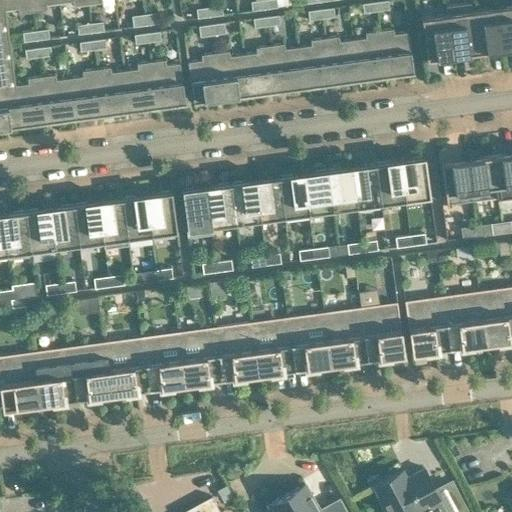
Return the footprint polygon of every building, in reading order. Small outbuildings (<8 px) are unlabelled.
[(0,0),(0,51),(11,50),(5,9),(4,0),(0,0)] [(32,11),(30,0),(4,0),(5,9),(18,8),(18,13),(32,11)] [(59,2),(58,0),(30,0),(32,11),(47,9),(46,4),(59,2)] [(265,8),(263,0),(251,0),(250,0),(252,10),(265,8)] [(276,0),(263,0),(265,8),(277,6),(276,0)] [(389,9),(387,0),(382,0),(375,1),(376,11),(389,9)] [(376,11),(375,1),(362,3),(364,12),(376,11)] [(477,52),(472,10),(471,2),(446,5),(447,14),(452,54),(465,52),(465,54),(477,52)] [(221,4),(209,6),(210,16),(223,14),(221,4)] [(511,4),(497,7),(502,47),(511,45),(511,4)] [(210,16),(209,6),(196,8),(197,17),(210,16)] [(334,16),(333,7),(320,8),(322,18),(334,16)] [(502,47),(497,7),(472,10),(477,52),(490,50),(490,49),(502,47)] [(322,18),(320,8),(308,10),(309,20),(322,18)] [(157,13),(144,15),(146,24),(158,22),(157,13)] [(280,24),(278,14),(266,16),(267,26),(280,24)] [(452,54),(447,14),(421,17),(427,59),(440,57),(440,56),(452,54)] [(146,24),(144,15),(132,17),(133,26),(146,24)] [(267,26),(266,16),(253,18),(254,27),(267,26)] [(102,21),(90,22),(91,32),(104,30),(102,21)] [(91,32),(90,22),(77,24),(78,33),(91,32)] [(225,31),(224,22),(211,23),(212,33),(225,31)] [(212,33),(211,23),(198,25),(200,35),(212,33)] [(413,71),(408,31),(394,33),(393,27),(379,29),(384,72),(395,70),(395,73),(413,71)] [(48,28),(35,30),(36,39),(49,37),(48,28)] [(384,72),(379,29),(365,31),(365,36),(352,38),(358,78),(375,76),(375,73),(384,72)] [(36,39),(35,30),(22,32),(23,41),(36,39)] [(161,40),(159,30),(147,32),(148,41),(161,40)] [(148,41),(147,32),(134,34),(135,43),(148,41)] [(358,78),(352,38),(339,40),(338,35),(324,37),(330,79),(340,78),(340,81),(358,78)] [(330,79),(324,37),(310,39),(311,44),(298,46),(303,86),(320,83),(320,81),(330,79)] [(106,47),(105,38),(92,39),(93,49),(106,47)] [(93,49),(92,39),(79,41),(80,50),(93,49)] [(303,86),(298,46),(284,47),(284,42),(270,44),(275,87),(285,85),(286,88),(303,86)] [(275,87),(270,44),(255,46),(256,51),(243,53),(248,93),(266,91),(265,88),(275,87)] [(51,54),(50,45),(37,47),(38,56),(51,54)] [(38,56),(37,47),(24,49),(26,58),(38,56)] [(248,93),(243,53),(230,55),(229,49),(215,51),(221,94),(231,93),(231,95),(248,93)] [(0,126),(21,124),(16,84),(11,50),(0,51),(0,126)] [(221,94),(215,51),(201,53),(201,59),(187,61),(193,101),(211,98),(210,95),(221,94)] [(185,102),(179,62),(166,64),(165,58),(150,60),(156,103),(166,101),(167,104),(185,102)] [(156,103),(150,60),(136,62),(137,67),(124,69),(129,109),(146,107),(146,104),(156,103)] [(129,109),(124,69),(111,71),(110,66),(96,68),(101,110),(112,109),(112,112),(129,109)] [(101,110),(96,68),(82,69),(82,75),(69,77),(74,117),(92,114),(91,112),(101,110)] [(74,117),(69,77),(56,78),(55,73),(41,75),(47,118),(57,116),(57,119),(74,117)] [(47,118),(41,75),(27,77),(28,82),(16,84),(21,124),(37,122),(37,119),(47,118)] [(511,194),(511,153),(504,154),(504,153),(491,155),(497,197),(511,194)] [(497,197),(491,155),(479,157),(479,158),(467,159),(472,200),(497,197)] [(430,196),(424,156),(409,158),(409,159),(399,160),(405,199),(430,196)] [(472,200),(467,159),(454,161),(454,160),(441,162),(446,203),(472,200)] [(405,199),(399,160),(390,161),(375,163),(381,203),(405,199)] [(381,203),(375,163),(361,165),(351,167),(356,206),(381,203)] [(356,206),(351,167),(341,168),(341,167),(327,169),(332,209),(356,206)] [(332,209),(327,169),(313,171),(313,172),(303,173),(308,212),(332,209)] [(308,212),(303,173),(293,174),(279,176),(284,216),(308,212)] [(284,216),(279,176),(264,178),(255,180),(260,219),(284,216)] [(260,219),(255,180),(245,181),(245,180),(230,182),(236,222),(260,219)] [(236,222),(230,182),(216,184),(216,185),(206,186),(212,226),(236,222)] [(212,226),(206,186),(196,188),(196,187),(181,189),(187,236),(212,233),(211,226),(212,226)] [(176,230),(171,190),(156,192),(156,193),(146,194),(151,234),(176,230)] [(151,234),(146,194),(136,196),(136,195),(121,197),(127,237),(151,234)] [(128,244),(127,237),(121,197),(108,199),(108,200),(97,201),(103,240),(104,247),(128,244)] [(496,211),(495,200),(466,201),(467,212),(496,211)] [(103,240),(97,201),(88,202),(74,203),(79,244),(103,240)] [(79,244),(74,203),(59,205),(59,206),(49,207),(55,247),(79,244)] [(55,247),(49,207),(40,209),(39,208),(25,210),(31,250),(55,247)] [(31,250),(25,210),(11,212),(11,213),(1,214),(6,253),(31,250)] [(491,223),(476,225),(477,236),(492,234),(491,223)] [(477,236),(476,225),(461,227),(462,238),(477,236)] [(424,232),(409,234),(411,244),(426,242),(424,232)] [(411,244),(409,234),(395,236),(396,246),(411,244)] [(508,238),(496,240),(497,241),(499,256),(510,254),(508,239),(508,238)] [(376,239),(361,241),(363,251),(377,249),(376,239)] [(363,251),(361,241),(337,244),(339,254),(363,251)] [(327,245),(313,247),(314,258),(329,256),(327,245)] [(455,247),(456,259),(472,257),(471,245),(455,247)] [(314,258),(313,247),(298,249),(299,260),(314,258)] [(435,250),(426,251),(428,262),(437,261),(435,250)] [(279,252),(264,254),(266,264),(281,262),(279,252)] [(266,264),(264,254),(250,256),(251,266),(266,264)] [(231,258),(216,260),(218,271),(232,269),(231,258)] [(218,271),(216,260),(201,262),(203,273),(218,271)] [(171,267),(156,269),(158,279),(172,277),(171,267)] [(158,279),(156,269),(141,271),(143,281),(158,279)] [(123,273),(108,275),(109,285),(124,283),(123,273)] [(109,285),(108,275),(93,277),(94,287),(109,285)] [(74,280),(59,282),(61,292),(76,290),(74,280)] [(61,292),(59,282),(45,284),(46,294),(61,292)] [(511,334),(511,284),(478,289),(485,342),(509,339),(508,335),(511,334)] [(26,286),(11,288),(12,299),(27,297),(26,286)] [(12,299),(11,288),(0,289),(0,303),(13,302),(12,299)] [(485,342),(478,289),(442,294),(448,343),(461,342),(461,345),(485,342)] [(448,343),(442,294),(404,300),(411,352),(436,348),(435,345),(448,343)] [(404,353),(397,301),(359,306),(366,354),(379,353),(380,356),(404,353)] [(366,354),(359,306),(323,311),(330,363),(354,360),(354,356),(366,354)] [(330,363),(323,311),(287,316),(293,364),(306,363),(307,366),(330,363)] [(293,364),(287,316),(250,320),(257,373),(281,369),(281,366),(293,364)] [(257,373),(250,320),(214,325),(221,374),(233,372),(234,376),(257,373)] [(221,374),(214,325),(178,330),(185,383),(208,379),(208,376),(221,374)] [(185,383),(178,330),(141,335),(148,384),(161,382),(161,386),(185,383)] [(148,384),(141,335),(105,340),(112,392),(135,389),(135,386),(148,384)] [(112,392),(105,340),(69,345),(75,394),(88,392),(88,396),(112,392)] [(75,394),(69,345),(32,350),(39,402),(63,399),(62,396),(75,394)] [(39,402),(32,350),(0,354),(0,393),(1,404),(13,402),(13,406),(39,402)] [(373,484),(387,511),(447,511),(424,467),(406,476),(402,469),(373,484)] [(318,508),(304,483),(268,503),(273,511),(347,511),(339,496),(318,508)] [(220,510),(211,495),(180,511),(225,511),(223,508),(220,510)]
